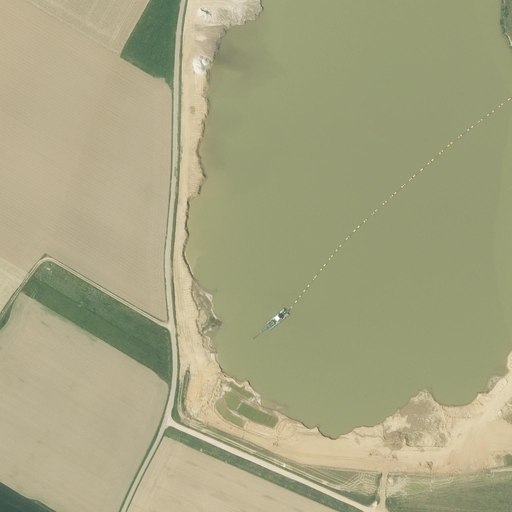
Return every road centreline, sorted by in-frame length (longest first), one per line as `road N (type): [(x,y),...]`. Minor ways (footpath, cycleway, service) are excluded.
road 1 (unclassified): [(123,511),(165,421),(175,374),(167,287),(183,0)]
road 2 (unclassified): [(374,511),(386,463),(281,453),(193,409),(175,249),(180,203)]
road 3 (track): [(165,421),(371,511)]
road 4 (track): [(171,327),(48,259),(0,317)]
